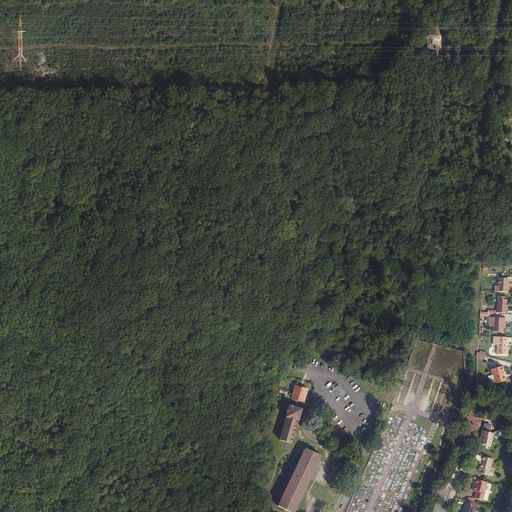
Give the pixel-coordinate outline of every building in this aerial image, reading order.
[(509,292),(509,278),(499,277),(498,287),(496,287),(496,291),(509,292)] [(507,306),(508,296),(497,296),(496,312),(508,312),(508,306),(507,306)] [(502,326),(503,318),(489,317),(488,325),(492,325),(492,331),(502,332),(502,326)] [(507,354),(508,337),(493,336),(493,343),(497,344),(496,354),(507,354)] [(505,381),(502,373),(503,372),(502,366),(490,369),(492,374),(492,375),(493,375),(495,384),(505,381)] [(495,384),(493,375),(492,375),(492,374),(487,376),(489,383),(491,385),(495,384)] [(303,408),(297,407),(299,400),(305,402),(309,388),(295,384),(291,397),(296,399),(294,406),(289,404),(279,439),(293,443),(299,420),(300,421),(303,408)] [(492,446),(496,433),(484,429),(483,434),(484,435),(483,438),(482,437),(480,442),(492,446)] [(291,511),(295,511),(322,455),(306,448),(279,506),(291,511)] [(492,471),(495,459),(485,456),(484,460),(483,463),(481,468),(483,468),(484,473),(489,474),(490,471),(492,471)] [(485,499),(490,481),(479,478),(478,482),(479,482),(478,485),(477,485),(475,489),(479,490),(477,497),(485,499)] [(477,506),(478,502),(469,500),(466,509),(468,509),(467,511),(466,511),(476,511),(478,507),(477,506)]
